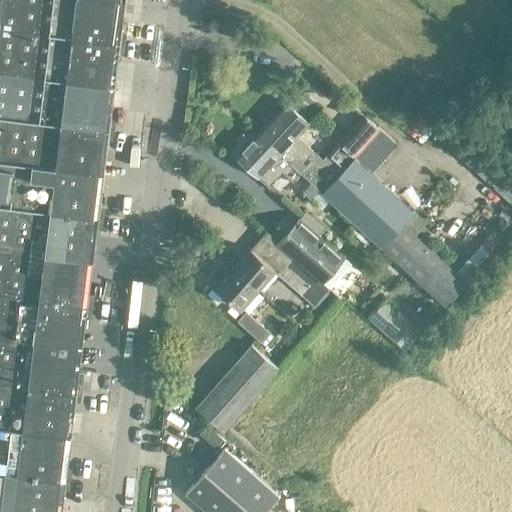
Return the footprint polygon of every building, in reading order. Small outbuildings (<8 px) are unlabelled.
[(125,0),(4,0),(1,27),(120,42),(125,0)] [(120,42),(1,27),(0,38),(0,71),(115,85),(120,42)] [(115,85),(0,71),(0,115),(110,129),(115,85)] [(285,101),(276,111),(256,132),(289,162),(300,173),(301,171),(323,192),(356,157),(339,142),(323,160),(297,136),(309,123),(285,101)] [(110,129),(0,115),(0,159),(104,173),(110,129)] [(511,174),(458,126),(444,142),(511,204),(511,174)] [(289,162),(256,132),(236,155),(268,185),(289,162)] [(414,211),(356,157),(323,192),(445,304),(467,281),(404,222),(414,211)] [(104,173),(0,159),(0,204),(99,217),(104,173)] [(99,217),(0,204),(0,248),(93,261),(99,217)] [(307,209),(301,216),(315,227),(321,219),(307,209)] [(299,216),(278,241),(324,281),(346,257),(299,216)] [(278,241),(267,231),(235,267),(258,288),(274,270),(315,305),(329,290),(323,283),(324,281),(278,241)] [(93,261),(0,248),(0,292),(88,303),(93,261)] [(258,288),(235,267),(217,287),(241,308),(258,288)] [(88,303),(0,292),(0,336),(82,347),(88,303)] [(385,301),(373,315),(404,342),(416,328),(385,301)] [(238,320),(261,341),(270,332),(246,311),(238,320)] [(82,347),(0,336),(0,381),(77,391),(82,347)] [(197,406),(224,430),(280,368),(253,343),(197,406)] [(77,391),(0,381),(0,426),(72,435),(77,391)] [(72,435),(0,426),(0,470),(66,479),(72,435)] [(225,446),(195,481),(185,492),(207,511),(265,511),(280,495),(225,446)] [(62,511),(66,479),(0,470),(0,511),(62,511)]
